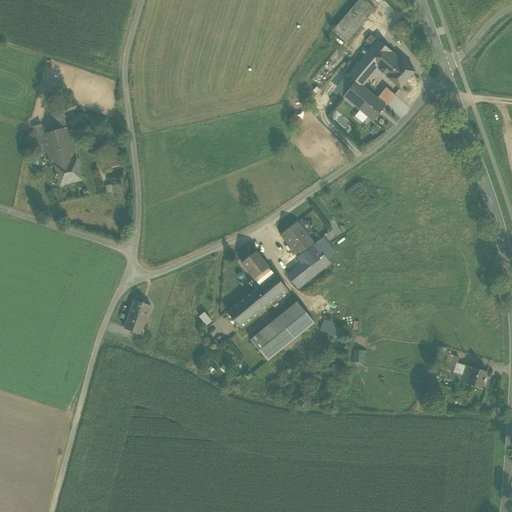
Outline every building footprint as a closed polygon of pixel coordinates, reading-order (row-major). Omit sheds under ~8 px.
[(363,0),(359,0),(334,30),(348,42),(375,9),(374,9),(365,1),(363,0)] [(378,4),(373,0),(366,0),(365,1),(374,9),(378,4)] [(378,41),(371,35),(366,41),(372,47),(378,41)] [(372,47),(348,76),(356,82),(357,82),(362,86),(377,69),(390,81),(396,74),(394,71),(398,66),(387,57),(391,52),(378,41),(372,47)] [(415,72),(391,52),(387,57),(398,66),(394,71),(396,74),(390,81),(400,89),(415,72)] [(356,82),(348,76),(336,90),(344,97),(356,82)] [(362,86),(357,82),(356,82),(344,97),(360,111),(367,117),(373,121),(386,106),(377,98),(362,86)] [(395,95),(386,88),(377,98),(386,106),(395,95)] [(47,100),(49,106),(74,99),(72,93),(47,100)] [(74,99),(49,106),(56,131),(67,128),(63,113),(77,109),(74,99)] [(363,123),(367,117),(360,111),(355,117),(363,123)] [(295,115),(289,121),(296,128),(302,122),(295,115)] [(33,127),(36,136),(43,134),(41,125),(33,127)] [(43,134),(36,136),(40,154),(48,152),(47,150),(71,144),(67,128),(56,131),(43,134)] [(71,144),(47,150),(48,152),(51,167),(76,161),(71,144)] [(76,161),(55,166),(60,186),(82,180),(77,160),(76,161)] [(382,200),(366,178),(365,171),(365,178),(361,181),(358,181),(348,188),(347,191),(363,213),(366,213),(377,206),(377,203),(381,200),(388,203),(382,200)] [(305,235),(296,223),(280,236),(289,247),(305,235)] [(313,245),(305,235),(289,247),(303,263),(313,276),(328,263),(327,262),(313,245)] [(336,254),(322,237),(313,245),(327,262),(336,254)] [(253,280),(259,286),(274,274),(256,252),(241,264),(253,280)] [(303,263),(287,276),(297,288),(313,276),(303,263)] [(253,291),(226,312),(240,329),(287,291),(274,274),(259,286),(253,291)] [(259,286),(253,280),(248,284),(253,291),(259,286)] [(150,307),(133,301),(127,319),(144,325),(150,307)] [(312,323),(295,302),(248,340),(266,361),(312,323)] [(211,322),(203,313),(199,317),(206,326),(211,322)] [(144,325),(127,319),(123,329),(140,335),(144,325)] [(322,320),(320,324),(332,328),(331,329),(342,334),(343,331),(332,327),(333,324),(322,320)] [(332,328),(320,324),(318,330),(329,335),(329,334),(331,329),(332,328)] [(342,334),(331,329),(329,334),(340,338),(342,334)] [(352,361),(365,362),(365,350),(353,350),(352,361)] [(459,358),(448,355),(445,368),(452,370),(450,376),(449,380),(461,383),(466,367),(457,364),(459,358)] [(487,372),(466,366),(466,367),(461,383),(482,390),(487,372)] [(467,392),(460,390),(456,401),(463,404),(467,392)]
